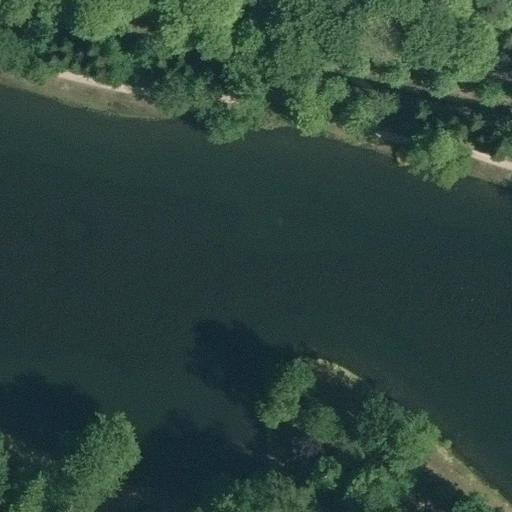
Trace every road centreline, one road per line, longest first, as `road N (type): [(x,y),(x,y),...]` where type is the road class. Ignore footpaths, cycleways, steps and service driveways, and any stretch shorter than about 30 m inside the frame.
road 1 (track): [(511,166),(291,105),(133,90),(0,60)]
road 2 (track): [(283,511),(299,426),(312,404),(330,400),(353,404),(420,445),(476,511)]
road 3 (track): [(511,75),(252,25)]
road 4 (track): [(252,25),(121,0)]
